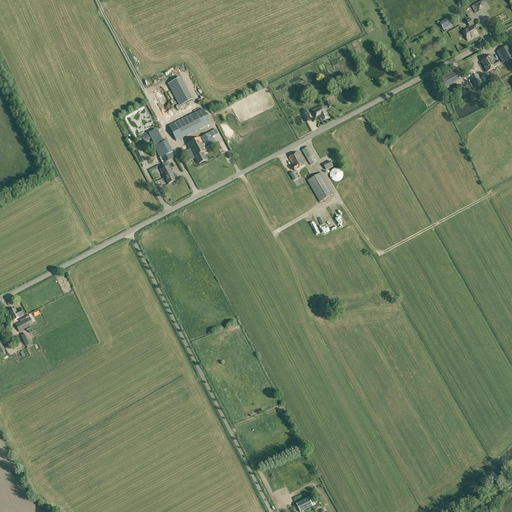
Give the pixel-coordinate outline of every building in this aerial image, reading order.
[(479,36),(473,25),(474,25),(471,19),(467,21),(470,27),(463,31),(468,41),(479,36)] [(448,20),(440,24),(444,30),(452,26),(448,20)] [(497,52),(503,62),(506,60),(508,64),(511,62),(511,54),(507,46),(497,52)] [(499,61),(496,63),(491,55),(481,61),(487,72),(501,65),(499,61)] [(454,70),(438,79),(439,80),(444,88),(460,80),(455,71),(454,70)] [(324,81),(326,85),(333,82),(329,74),(322,78),(324,81)] [(476,87),(483,83),(478,74),(471,79),(476,87)] [(168,84),(179,106),(192,99),(181,77),(168,84)] [(163,106),(167,104),(164,97),(158,100),(162,109),(164,108),(163,106)] [(134,133),(153,124),(150,117),(149,118),(143,106),(125,115),(134,133)] [(329,118),(325,110),(327,109),(326,106),(324,107),(323,106),(320,107),(313,111),(316,117),(318,116),(321,122),(329,118)] [(169,126),(176,141),(210,124),(203,109),(169,126)] [(306,111),(302,112),(303,114),(302,115),(306,122),(311,120),(307,113),(306,111)] [(215,143),(210,133),(201,137),(206,148),(215,143)] [(194,158),(195,158),(198,164),(207,160),(203,152),(206,151),(200,138),(187,145),(194,158)] [(171,153),(173,152),(167,140),(154,147),(160,158),(159,158),(160,159),(165,156),(171,153)] [(334,142),(317,150),(320,157),(337,148),(334,142)] [(308,147),(302,150),(310,165),(317,162),(308,147)] [(292,166),(294,171),(305,165),(298,152),(288,157),(293,166),(292,166)] [(163,164),(163,163),(166,162),(174,158),(171,153),(165,156),(160,159),(163,164)] [(163,163),(164,165),(164,166),(165,168),(160,170),(164,178),(165,178),(168,184),(175,180),(172,174),(173,174),(166,162),(163,163)] [(323,165),(325,170),(333,166),(331,162),(323,165)] [(342,178),(343,176),(342,173),(341,170),(339,169),(337,168),(334,169),(332,170),(331,172),(330,174),(330,176),(331,178),(332,180),(334,181),(336,181),(337,181),(339,181),(341,180),(342,178)] [(321,173),(307,181),(319,202),(334,194),(321,173)] [(340,211),(334,213),(338,225),(344,223),(340,211)] [(15,309),(9,311),(11,315),(10,315),(13,321),(19,318),(19,317),(23,315),(20,309),(16,311),(15,309)] [(19,319),(21,322),(15,324),(19,332),(26,329),(27,331),(28,331),(29,333),(32,331),(30,326),(34,324),(30,317),(28,314),(19,319)] [(26,346),(30,344),(31,343),(26,333),(21,336),(26,346)] [(300,511),(301,511),(316,505),(315,503),(313,500),(311,496),(296,503),(300,511)]
